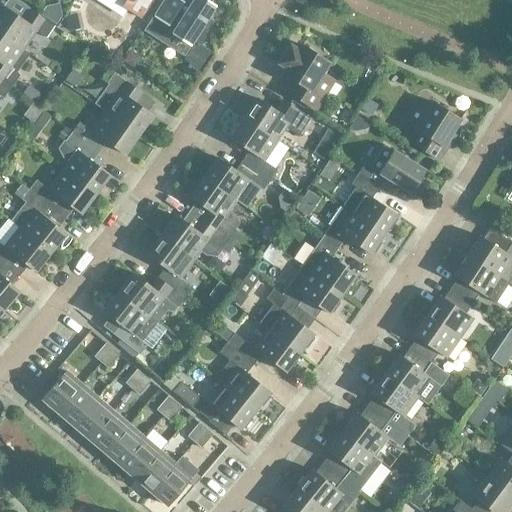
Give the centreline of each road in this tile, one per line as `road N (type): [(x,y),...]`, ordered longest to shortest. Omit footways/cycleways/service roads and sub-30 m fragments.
road 1 (residential): [(511,108),(332,380),(222,511)]
road 2 (residential): [(0,369),(130,214),(275,0)]
